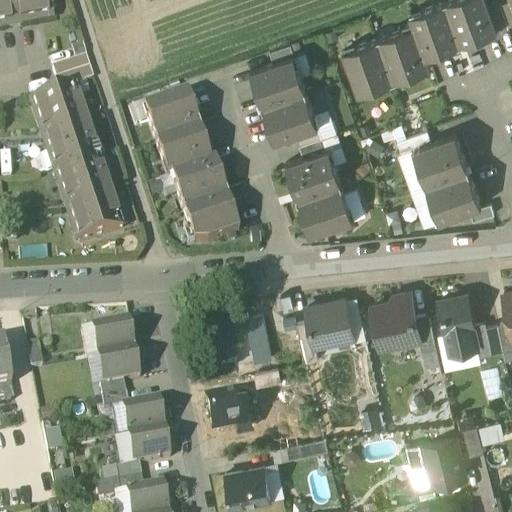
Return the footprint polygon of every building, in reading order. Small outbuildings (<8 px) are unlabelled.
[(0,0),(0,28),(53,19),(49,0),(0,0)] [(444,0),(410,13),(414,24),(425,56),(497,30),(488,7),(485,0),(444,0)] [(511,2),(511,0),(509,0),(500,3),(508,26),(511,24),(511,2)] [(497,30),(508,26),(500,3),(488,7),(497,30)] [(429,67),(425,56),(414,24),(343,50),(358,93),(429,67)] [(270,52),(273,62),(294,55),(290,44),(270,52)] [(273,139),(274,141),(295,134),(318,126),(294,55),(273,62),(250,70),(273,139)] [(52,70),(59,92),(74,87),(92,81),(85,59),(52,70)] [(31,101),(55,173),(98,159),(74,87),(59,92),(31,101)] [(166,179),(170,178),(211,165),(187,94),(143,109),(166,179)] [(295,134),(299,145),(322,138),(318,126),(295,134)] [(397,141),(401,153),(412,149),(431,142),(427,130),(397,141)] [(431,142),(412,149),(401,153),(397,154),(423,226),(438,221),(481,205),(455,133),(431,142)] [(326,149),(322,138),(299,145),(303,157),(326,149)] [(285,163),(309,234),(353,219),(329,148),(326,149),(303,157),(285,163)] [(122,231),(98,159),(55,173),(79,245),(122,231)] [(214,163),(211,165),(170,178),(193,246),(207,244),(238,234),(214,163)] [(470,210),(473,221),(494,214),(491,203),(470,210)] [(511,289),(503,291),(509,320),(511,331),(511,289)] [(280,297),(284,314),(294,311),(290,294),(280,297)] [(447,333),(451,352),(478,346),(480,346),(475,323),(468,294),(439,301),(447,333)] [(385,330),(400,340),(418,336),(419,336),(415,315),(411,297),(402,299),(396,295),(391,301),(372,305),(377,328),(384,326),(385,330)] [(345,299),(353,336),(365,333),(357,296),(345,299)] [(308,320),(314,344),(315,344),(353,336),(345,299),(306,307),(308,320)] [(418,336),(421,350),(436,347),(429,312),(415,315),(419,336),(418,336)] [(294,314),(283,317),(286,326),(297,324),(294,314)] [(259,315),(243,318),(252,361),(267,358),(259,315)] [(504,352),(504,350),(498,322),(497,318),(485,321),(492,355),(504,352)] [(297,324),(304,358),(317,355),(315,344),(314,344),(308,320),(296,322),(297,324)] [(511,331),(509,320),(498,322),(504,350),(511,348),(511,331)] [(480,357),(492,355),(485,321),(475,323),(480,346),(478,346),(480,357)] [(223,322),(207,325),(216,368),(232,365),(223,322)] [(95,330),(100,357),(134,350),(129,323),(95,330)] [(384,326),(377,328),(381,344),(400,340),(385,330),(384,326)] [(85,360),(100,357),(95,330),(80,333),(85,360)] [(451,352),(447,333),(437,335),(445,370),(481,362),(480,357),(478,346),(451,352)] [(3,345),(0,345),(0,389),(11,388),(3,345)] [(26,348),(31,370),(49,367),(44,345),(26,348)] [(436,347),(421,350),(425,366),(440,363),(436,347)] [(140,382),(134,350),(100,357),(106,389),(123,385),(140,382)] [(100,357),(85,360),(92,391),(99,390),(106,389),(100,357)] [(289,366),(255,373),(260,399),(295,392),(289,366)] [(99,390),(101,399),(124,395),(123,385),(106,389),(99,390)] [(206,400),(213,436),(215,435),(214,433),(230,430),(230,428),(253,423),(247,393),(209,401),(208,399),(206,400)] [(127,409),(124,395),(101,399),(103,410),(103,413),(110,412),(124,409),(127,409)] [(103,410),(101,399),(87,402),(89,413),(95,411),(103,410)] [(124,409),(130,437),(165,430),(159,402),(127,409),(124,409)] [(377,406),(359,410),(363,428),(381,424),(377,406)] [(124,409),(110,412),(113,427),(116,439),(130,437),(124,409)] [(103,410),(95,411),(96,416),(113,427),(110,412),(103,413),(103,410)] [(500,421),(478,426),(482,443),(504,438),(500,421)] [(466,449),(468,456),(483,452),(477,425),(454,430),(455,435),(456,435),(460,450),(466,449)] [(171,461),(165,430),(130,437),(136,468),(139,467),(171,461)] [(59,431),(43,434),(46,453),(63,450),(59,431)] [(427,464),(432,484),(466,475),(460,450),(456,435),(455,435),(422,444),(427,464)] [(115,439),(121,470),(136,468),(130,437),(116,439),(115,439)] [(302,443),(304,456),(329,451),(326,438),(302,443)] [(279,447),(281,460),(304,456),(302,443),(279,447)] [(407,447),(412,468),(427,464),(422,444),(407,447)] [(265,463),(266,468),(272,498),(285,496),(278,460),(265,463)] [(427,464),(412,468),(410,468),(414,484),(432,484),(427,464)] [(115,472),(117,482),(141,477),(139,467),(136,468),(121,470),(115,472)] [(225,474),(232,511),(234,511),(234,509),(250,506),(249,504),(272,500),(272,498),(266,468),(228,476),(228,474),(225,474)] [(117,482),(115,472),(99,475),(100,485),(117,482)] [(71,473),(53,475),(55,493),(73,490),(71,473)] [(143,490),(141,477),(117,482),(120,495),(128,493),(143,490)] [(117,482),(100,485),(95,486),(97,499),(114,496),(120,495),(117,482)] [(128,493),(132,511),(167,511),(163,486),(143,490),(128,493)] [(132,511),(128,493),(120,495),(114,496),(117,511),(132,511)] [(305,511),(305,502),(293,501),(292,511),(305,511)] [(417,511),(459,511),(457,502),(417,511)]
